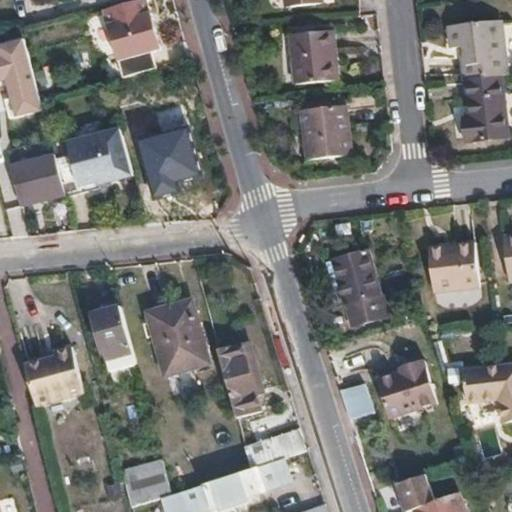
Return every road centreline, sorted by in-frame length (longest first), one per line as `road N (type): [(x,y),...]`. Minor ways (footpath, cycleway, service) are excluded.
road 1 (residential): [(355,511),(265,224)]
road 2 (residential): [(265,224),(231,238),(0,263)]
road 3 (unclassified): [(265,224),(200,0)]
road 4 (residential): [(417,191),(397,0)]
road 5 (residential): [(265,224),(308,205),(417,191)]
